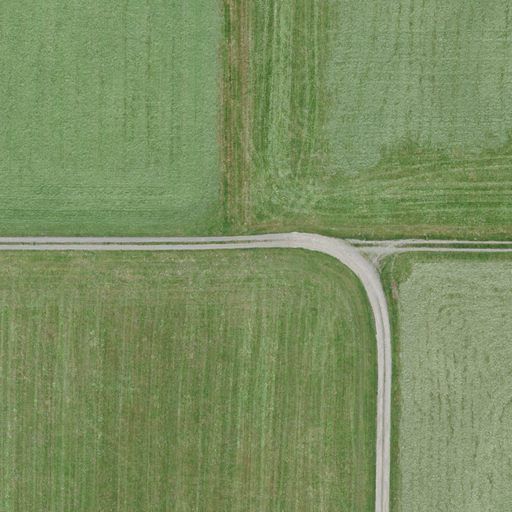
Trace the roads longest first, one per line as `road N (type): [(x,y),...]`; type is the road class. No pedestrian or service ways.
road 1 (track): [(0,244),(312,241),(341,248)]
road 2 (track): [(341,248),(376,288),(384,324),(383,511)]
road 3 (track): [(341,248),(511,248)]
